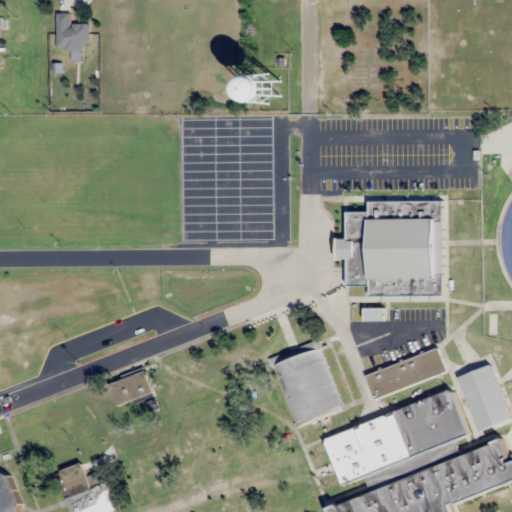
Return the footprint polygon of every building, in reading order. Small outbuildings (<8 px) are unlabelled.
[(89,24),(71,24),(71,12),(57,12),(57,50),(89,50),(89,24)] [(252,87),(267,102),(280,89),(265,74),(252,87)] [(446,300),(445,200),(368,200),(369,211),(347,212),(347,238),(338,238),(338,259),(347,259),(348,286),(370,285),(370,301),(446,300)] [(308,511),(307,505),(283,511),(246,511),(240,491),(305,472),(299,453),(214,478),(206,450),(235,442),(226,413),(194,423),(187,399),(277,372),(293,426),(342,412),(320,338),(183,379),(177,359),(159,365),(182,440),(123,458),(139,511),(308,511)] [(447,373),(439,348),(366,374),(375,399),(447,373)] [(455,377),(460,392),(463,390),(477,432),(511,419),(511,417),(494,364),(455,377)] [(117,407),(153,394),(146,372),(109,384),(117,407)] [(325,435),(342,485),(366,478),(367,481),(440,457),(444,468),(325,507),(327,511),(453,511),(451,504),(511,483),(511,461),(504,438),(471,449),(469,443),(458,447),(456,440),(470,436),(455,392),(325,435)] [(252,454),(248,445),(234,450),(237,460),(252,454)] [(103,470),(86,476),(82,463),(59,471),(72,511),(114,511),(116,511),(103,470)]
